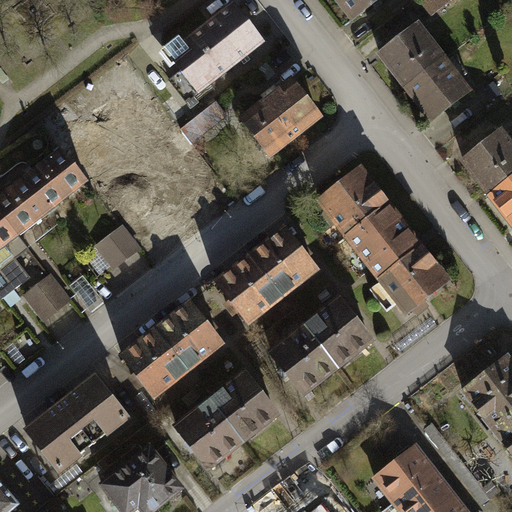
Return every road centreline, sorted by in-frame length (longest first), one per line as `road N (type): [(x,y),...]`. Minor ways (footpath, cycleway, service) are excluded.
road 1 (residential): [(0,419),(378,122)]
road 2 (residential): [(235,511),(511,298)]
road 3 (residential): [(378,122),(511,298)]
road 4 (residential): [(282,0),(378,122)]
